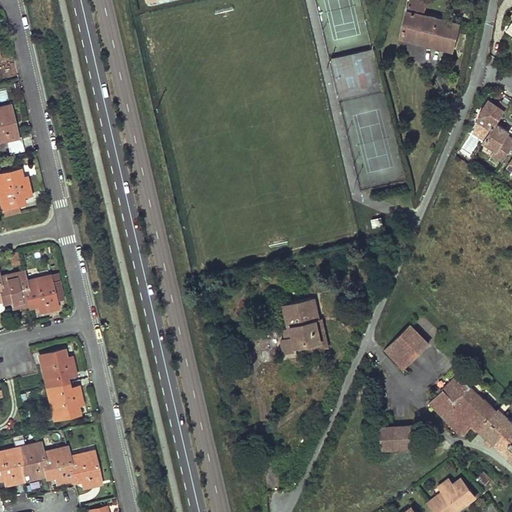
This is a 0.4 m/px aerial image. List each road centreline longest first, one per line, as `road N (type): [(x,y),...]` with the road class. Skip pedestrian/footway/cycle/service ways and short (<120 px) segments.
road 1 (primary): [(82,0),(200,511)]
road 2 (residential): [(284,511),(478,69)]
road 3 (residential): [(10,0),(62,226)]
road 4 (residential): [(86,321),(128,511)]
